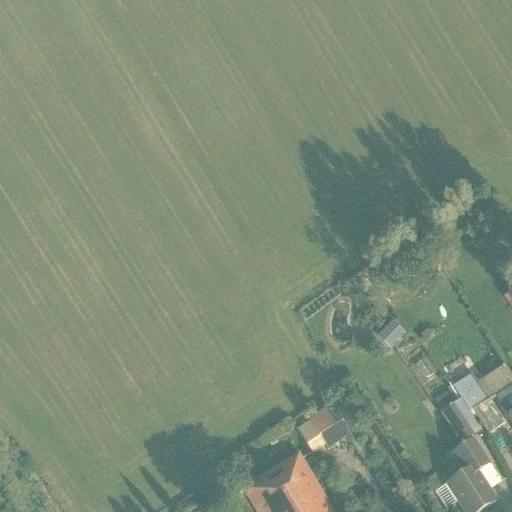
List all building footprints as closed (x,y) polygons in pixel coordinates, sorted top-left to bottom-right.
[(405,334),(392,322),(377,337),(389,349),(405,334)] [(401,346),(413,361),(423,354),(411,339),(401,346)] [(456,358),(441,365),(447,378),(462,372),(456,358)] [(511,378),(504,366),(478,383),(472,375),(454,387),(471,413),(473,412),(489,436),(506,425),(504,422),(509,419),(511,423),(511,378)] [(460,400),(445,411),(467,443),(482,433),(460,400)] [(310,420),(329,451),(351,436),(332,406),(310,420)] [(464,511),(479,511),(496,501),(478,472),(489,465),(474,441),(451,456),(463,475),(447,485),(464,511)] [(256,511),(330,511),(297,456),(242,489),(256,511)]
